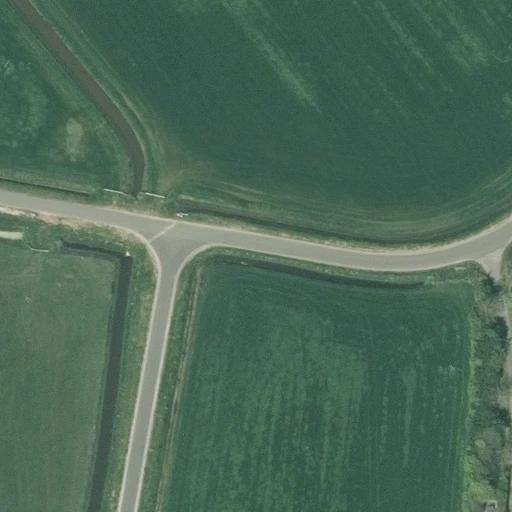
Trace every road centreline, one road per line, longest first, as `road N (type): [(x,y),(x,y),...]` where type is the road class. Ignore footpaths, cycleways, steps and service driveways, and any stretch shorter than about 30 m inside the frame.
road 1 (tertiary): [(177,232),(389,263),(459,252),(511,221)]
road 2 (tertiary): [(127,511),(177,232)]
road 3 (unclassified): [(0,197),(177,232)]
